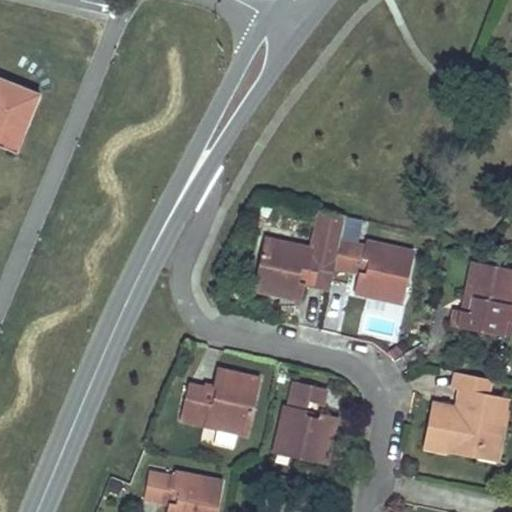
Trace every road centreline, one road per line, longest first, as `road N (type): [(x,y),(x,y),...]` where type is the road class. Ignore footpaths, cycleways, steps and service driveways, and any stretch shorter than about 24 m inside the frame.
road 1 (residential): [(364,511),(382,419),(363,376),(341,362),(211,331),(188,306),(181,279),(210,203),(215,156)]
road 2 (tertiary): [(269,18),(144,249),(128,298)]
road 3 (tertiary): [(37,511),(128,298)]
road 4 (tertiary): [(128,298),(215,156)]
road 5 (tertiary): [(215,156),(298,35)]
